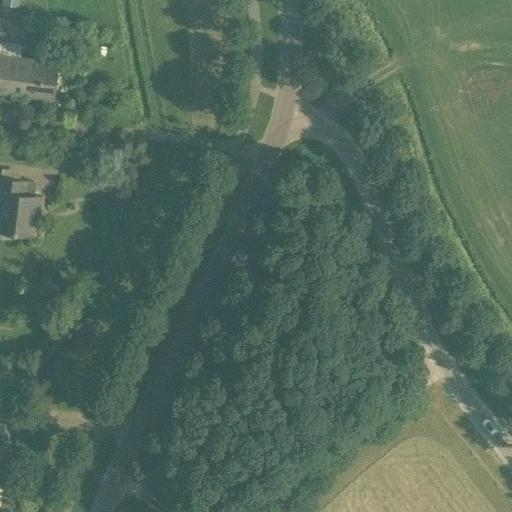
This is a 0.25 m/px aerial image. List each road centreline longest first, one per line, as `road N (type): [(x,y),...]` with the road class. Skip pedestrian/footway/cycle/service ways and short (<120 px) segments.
road 1 (tertiary): [(99,511),(286,105)]
road 2 (unclassified): [(511,454),(428,337),(355,154),(286,105)]
